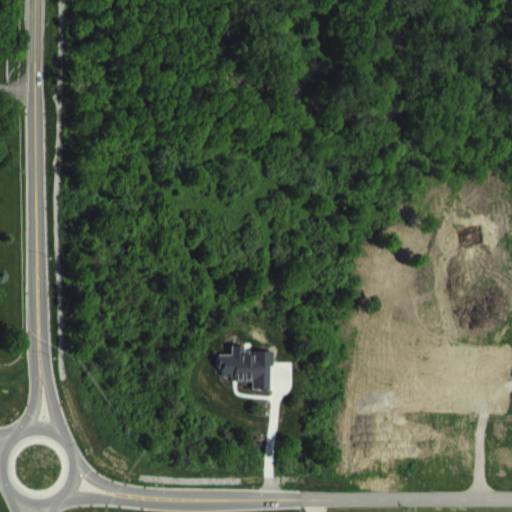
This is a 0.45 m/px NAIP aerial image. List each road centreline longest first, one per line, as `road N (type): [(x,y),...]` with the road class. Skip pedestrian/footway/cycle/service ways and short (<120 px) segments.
road 1 (tertiary): [(511,496),(140,495)]
road 2 (secondary): [(40,370),(36,0)]
road 3 (secondary): [(0,473),(26,501),(53,500),(67,490),(75,452),(65,436),(40,425)]
